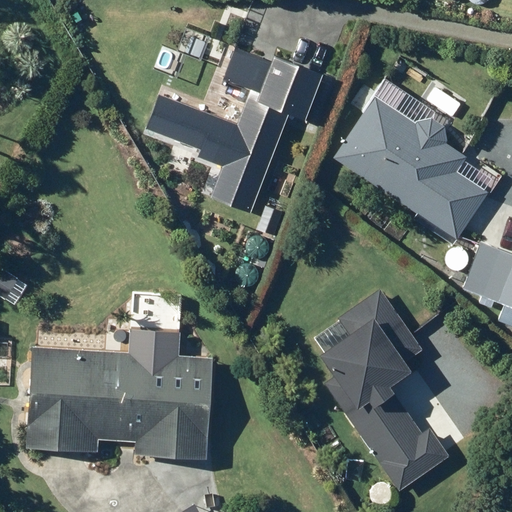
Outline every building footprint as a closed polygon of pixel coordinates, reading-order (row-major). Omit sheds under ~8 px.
[(402,112),(405,107),(386,94),(383,99),(379,97),(339,157),(460,238),(491,192),(459,171),(468,156),(451,145),(448,128),(436,120),(419,123),(402,112)] [(219,135),(198,169),(266,212),(288,178),(219,135)] [(511,252),(485,242),(467,288),(511,305),(511,252)] [(324,352),(328,358),(324,361),(330,369),(334,366),(339,373),(328,380),(397,480),(440,451),(425,431),(418,436),(379,380),(388,374),(390,377),(403,369),(396,358),(414,346),(388,308),(324,352)] [(206,456),(213,355),(33,342),(26,443),(97,448),(98,435),(133,438),(133,451),(206,456)]
